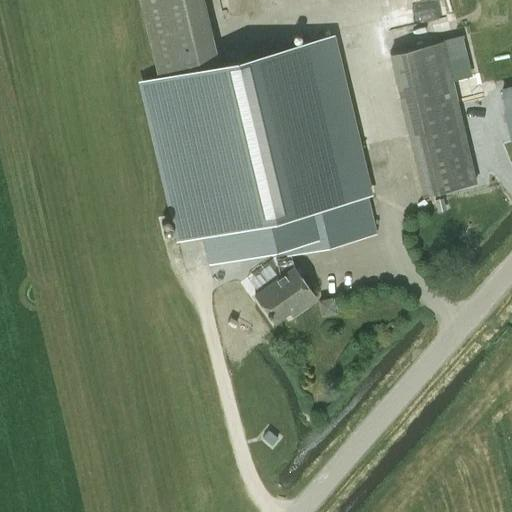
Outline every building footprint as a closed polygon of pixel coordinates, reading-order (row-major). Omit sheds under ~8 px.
[(217,63),(210,33),(202,0),(139,0),(158,77),(191,70),(197,68),(216,64),(217,63)] [(178,239),(200,234),(207,263),(276,246),(278,254),(278,256),(289,254),(290,253),(376,232),(329,36),(244,56),(232,59),(217,63),(216,64),(197,68),(191,70),(158,77),(158,79),(141,84),(178,239)] [(388,54),(422,195),(476,182),(442,41),(388,54)] [(300,309),(315,298),(292,266),(289,254),(278,256),(275,257),(279,276),(254,293),(274,321),(297,304),(300,309)] [(337,309),(334,296),(320,298),(323,312),(337,309)]
